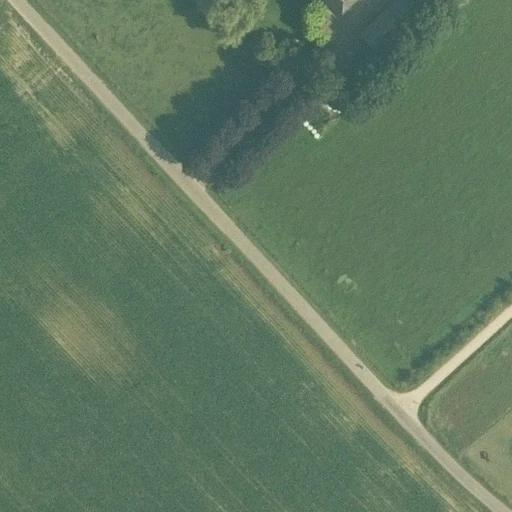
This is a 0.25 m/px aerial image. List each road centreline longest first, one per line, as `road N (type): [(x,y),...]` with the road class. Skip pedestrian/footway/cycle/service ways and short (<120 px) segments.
road 1 (unclassified): [(503,511),(448,465),(17,0)]
road 2 (track): [(399,413),(511,308)]
